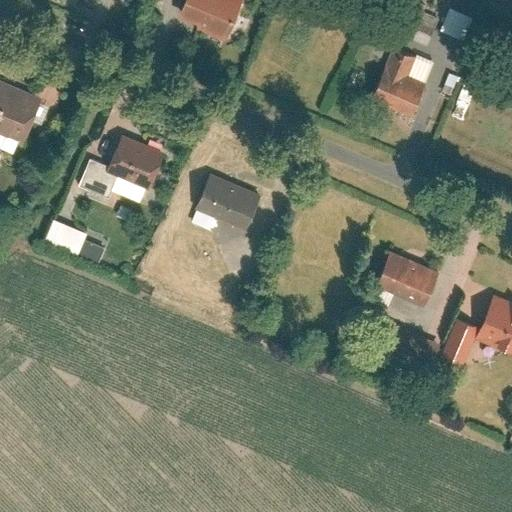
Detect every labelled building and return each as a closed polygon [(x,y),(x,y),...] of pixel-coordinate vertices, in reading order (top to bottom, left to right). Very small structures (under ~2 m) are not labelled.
[(177,0),(171,14),(221,37),(237,0),(177,0)] [(409,7),(396,33),(423,46),(436,20),(409,7)] [(436,30),(462,42),(472,21),(446,9),(436,30)] [(412,59),(392,50),(370,96),(408,114),(421,88),(403,80),(412,59)] [(465,114),(479,64),(468,61),(454,111),(465,114)] [(0,151),(7,155),(13,141),(19,144),(36,107),(0,90),(0,151)] [(87,157),(75,185),(106,197),(108,191),(135,201),(141,187),(145,188),(157,156),(114,139),(104,164),(87,157)] [(205,176),(190,211),(242,233),(257,198),(205,176)] [(86,234),(52,219),(43,239),(77,255),(86,234)] [(182,246),(170,273),(219,295),(231,268),(182,246)] [(388,253),(374,283),(422,306),(437,277),(388,253)] [(511,306),(493,299),(480,331),(511,343),(511,306)] [(387,320),(373,349),(427,374),(441,345),(387,320)]
